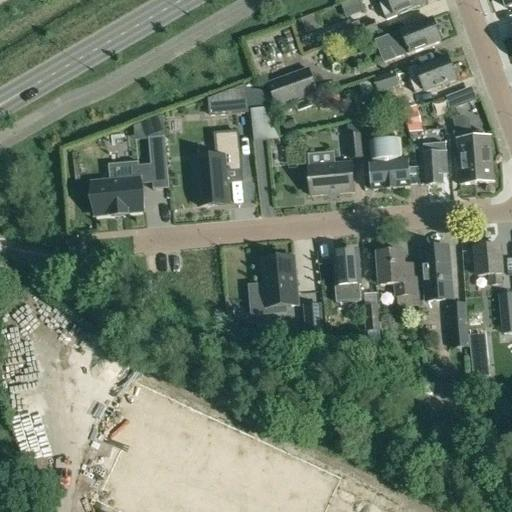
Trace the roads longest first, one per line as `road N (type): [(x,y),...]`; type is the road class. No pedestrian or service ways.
road 1 (residential): [(149,241),(511,213)]
road 2 (tertiary): [(0,109),(186,0)]
road 3 (residential): [(511,128),(465,0)]
